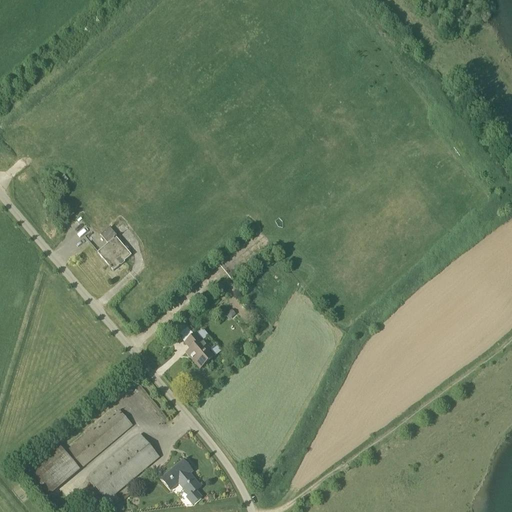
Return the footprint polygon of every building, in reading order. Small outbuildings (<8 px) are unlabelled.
[(131,256),(116,238),(108,244),(97,254),(110,268),(109,268),(111,270),(113,272),(131,256)] [(211,351),(197,334),(185,344),(190,351),(186,354),(200,370),(213,358),(209,353),(211,351)] [(49,496),(132,426),(119,411),(94,432),(93,430),(65,453),(59,446),(28,471),(49,496)] [(87,479),(106,502),(115,495),(159,458),(140,435),(87,479)] [(200,488),(189,475),(192,472),(183,462),(161,480),(170,491),(178,484),(190,497),(187,500),(192,506),(202,498),(196,491),(200,488)]
